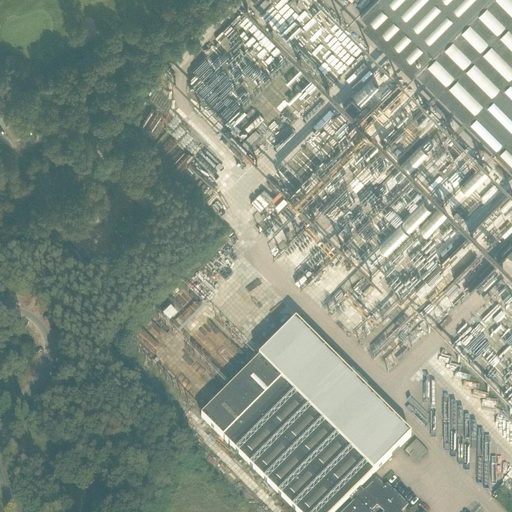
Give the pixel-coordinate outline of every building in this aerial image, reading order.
[(511,0),(373,0),(360,13),(366,19),(361,24),(411,74),(415,70),(511,166),(511,0)] [(243,14),(195,66),(201,71),(205,66),(207,68),(212,62),(221,52),(225,56),(237,43),(238,45),(256,25),(243,14)] [(317,73),(325,81),(354,55),(352,52),(359,46),(348,34),(333,47),(338,53),(317,73)] [(374,74),(345,104),(354,112),(372,94),(377,99),(381,95),(377,91),(384,83),(374,74)] [(435,104),(444,114),(448,110),(425,84),(419,89),(433,105),(435,104)] [(0,89),(0,117),(13,139),(25,131),(0,89)] [(237,134),(259,157),(296,122),(294,121),(300,115),(296,112),(299,110),(295,105),(293,107),(291,105),(284,111),(282,109),(273,118),(270,114),(267,117),(259,109),(238,128),(241,131),(237,134)] [(453,112),(446,118),(453,126),(459,120),(453,112)] [(386,141),(395,150),(405,140),(396,131),(386,141)] [(482,142),(476,147),(493,166),(500,160),(482,142)] [(407,172),(419,161),(412,154),(400,164),(407,172)] [(398,167),(387,177),(394,185),(405,176),(398,167)] [(132,174),(122,184),(149,210),(160,200),(132,174)] [(438,202),(458,182),(451,174),(430,194),(438,202)] [(469,176),(448,199),(457,208),(478,184),(469,176)] [(416,234),(428,248),(437,240),(438,242),(452,231),(438,215),(416,234)] [(437,289),(477,251),(467,240),(427,278),(437,289)] [(369,271),(391,249),(382,241),(361,263),(369,271)] [(69,244),(57,256),(83,283),(95,271),(69,244)] [(387,274),(410,252),(402,244),(379,265),(387,274)] [(170,308),(163,316),(169,321),(176,314),(170,308)] [(359,489),(411,437),(296,322),(258,359),(259,359),(201,417),(295,511),(336,511),(349,499),(354,503),(344,511),(402,511),(408,506),(387,485),(384,488),(377,480),(364,493),(359,489)]
